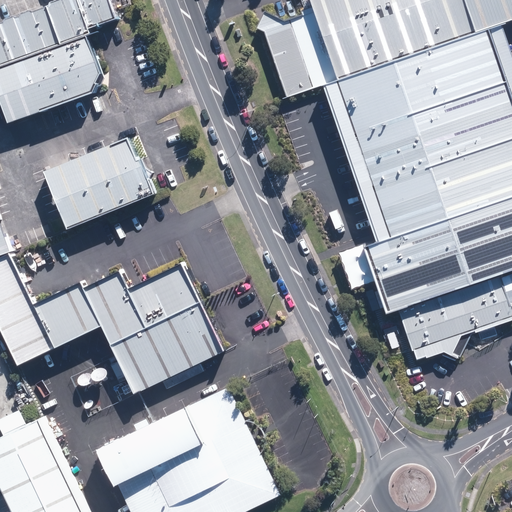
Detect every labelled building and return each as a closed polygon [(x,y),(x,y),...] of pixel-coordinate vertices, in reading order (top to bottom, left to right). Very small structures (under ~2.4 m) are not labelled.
[(511,0),(335,0),(321,5),(323,10),(280,25),(277,15),(255,23),(286,109),(331,91),(491,36),(511,27),(511,0)] [(0,76),(100,43),(87,4),(0,33),(0,76)] [(511,97),(491,36),(331,91),(387,251),(372,256),(393,318),(498,282),(511,276),(511,97)] [(96,45),(1,77),(18,126),(113,94),(96,45)] [(127,136),(46,173),(75,237),(156,200),(127,136)] [(0,260),(16,255),(0,209),(0,260)] [(0,268),(0,316),(25,370),(105,333),(135,398),(227,355),(187,268),(135,292),(128,277),(87,296),(84,289),(38,310),(16,261),(0,268)] [(511,320),(498,282),(393,318),(407,357),(511,321),(511,320)] [(224,390),(94,449),(123,511),(254,511),(275,502),(224,390)] [(85,511),(40,419),(0,438),(0,481),(14,510),(8,511),(85,511)]
